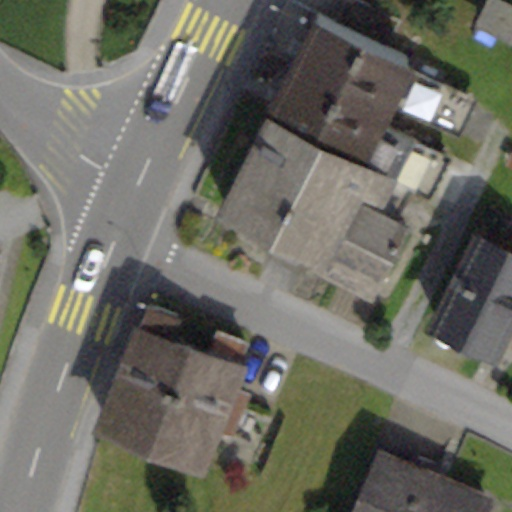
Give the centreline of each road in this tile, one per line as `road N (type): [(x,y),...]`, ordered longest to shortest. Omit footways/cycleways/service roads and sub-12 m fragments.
road 1 (residential): [(511,429),(108,244)]
road 2 (primary): [(108,244),(21,511)]
road 3 (primary): [(226,0),(137,177)]
road 4 (residential): [(0,82),(63,135),(137,177)]
